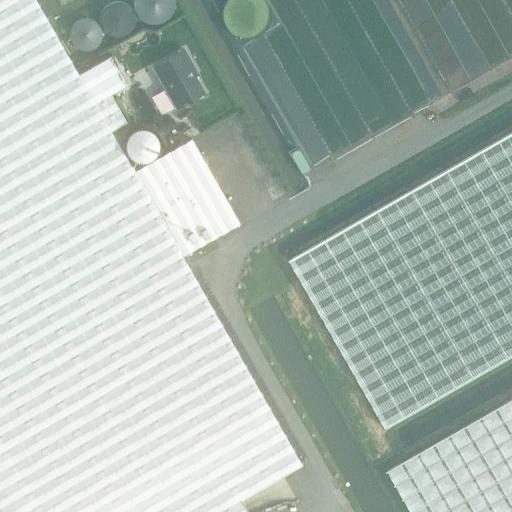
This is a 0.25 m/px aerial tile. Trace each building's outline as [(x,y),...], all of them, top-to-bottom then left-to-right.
[(300,464),(182,257),(135,171),(111,130),(126,121),(110,93),(126,84),(110,55),(79,73),(36,0),(0,0),(0,511),(248,511),(240,498),(300,464)] [(175,109),(202,92),(189,69),(192,67),(182,50),(152,69),(175,109)] [(511,132),(291,259),(387,428),(511,356),(511,132)] [(190,140),(135,171),(182,257),(239,224),(190,140)] [(511,511),(511,403),(390,473),(412,511),(511,511)]
